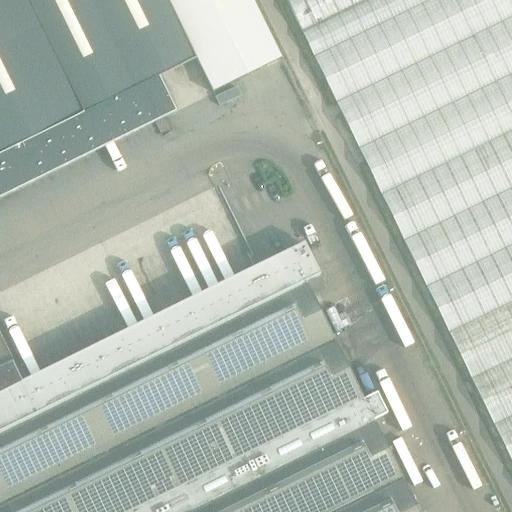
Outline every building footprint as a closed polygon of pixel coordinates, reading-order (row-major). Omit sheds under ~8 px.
[(163,0),(0,0),(0,201),(175,116),(158,81),(195,63),(163,0)] [(163,0),(195,63),(197,62),(212,93),(281,60),(282,59),(252,0),(163,0)] [(511,0),(285,0),(511,465),(511,0)] [(417,511),(372,421),(386,415),(376,394),(362,400),(311,297),(304,282),(317,275),(303,245),(0,394),(0,511),(417,511)] [(317,275),(304,282),(311,297),(326,289),(319,274),(317,275)]
